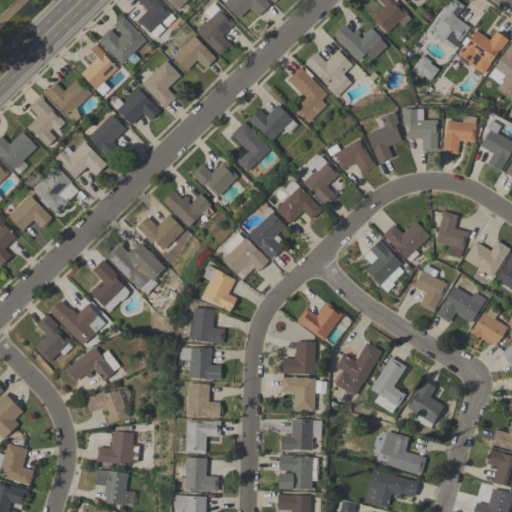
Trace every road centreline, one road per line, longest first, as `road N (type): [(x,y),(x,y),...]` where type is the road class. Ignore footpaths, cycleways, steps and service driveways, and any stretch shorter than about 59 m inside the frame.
road 1 (residential): [(0,348),(52,403),(63,441),(51,511),(250,371),(258,326),(276,299),(384,195),(426,183),(475,195),(511,217)]
road 2 (residential): [(0,320),(324,0)]
road 3 (residential): [(316,261),(353,298),(473,380),(440,511)]
road 4 (secondary): [(0,84),(86,0)]
